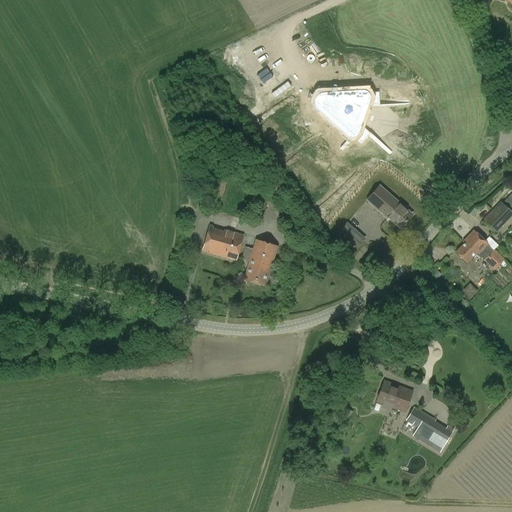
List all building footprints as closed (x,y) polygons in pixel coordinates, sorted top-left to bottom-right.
[(360,107),(380,106),(379,92),(322,96),(321,96),(324,97),(320,106),(318,105),(318,106),(361,144),(370,134),(356,121),(355,120),(354,118),(353,117),(353,115),(353,114),(353,112),(354,111),(355,110),(356,109),(357,108),(359,108),(360,107)] [(401,230),(413,215),(379,186),(366,201),(401,230)] [(511,191),(503,200),(510,207),(511,205),(511,191)] [(496,233),(511,216),(511,212),(500,202),(483,220),(496,233)] [(236,262),(244,235),(210,225),(202,251),(236,262)] [(364,240),(346,225),(340,231),(334,239),(352,254),(364,240)] [(474,231),(463,242),(464,244),(466,243),(468,245),(470,243),(480,252),(483,249),(488,244),(474,231)] [(265,287),(277,247),(256,241),(244,280),(265,287)] [(476,253),(478,255),(480,252),(470,243),(468,245),(466,243),(464,244),(463,242),(463,243),(464,244),(456,253),(467,263),(476,253)] [(480,252),(478,255),(494,270),(505,260),(494,249),(493,250),(488,244),(483,249),(480,252)] [(462,290),(470,298),(477,291),(469,283),(462,290)] [(376,402),(382,404),(381,408),(390,411),(391,408),(400,411),(408,391),(384,381),(376,402)] [(343,423),(353,413),(345,405),(335,415),(343,423)] [(414,435),(423,440),(431,428),(435,421),(414,409),(406,422),(418,429),(414,435)]
